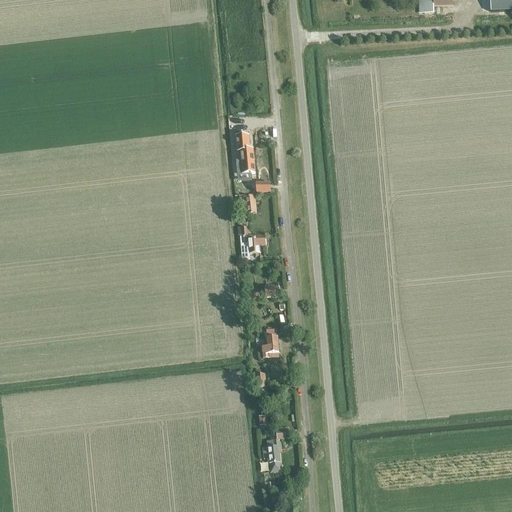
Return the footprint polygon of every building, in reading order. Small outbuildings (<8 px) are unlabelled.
[(423,0),(424,15),(433,14),(433,9),(452,8),(451,0),(423,0)] [(505,14),(511,14),(511,0),(490,0),(491,14),(498,14),(498,17),(505,17),(505,14)] [(237,152),(235,152),(236,165),(241,165),(242,175),(255,174),(253,150),(249,151),(248,137),(235,138),(237,152)] [(269,194),(268,184),(255,185),(256,195),(269,194)] [(240,201),(241,214),(256,213),(254,200),(240,201)] [(246,228),(238,229),(239,237),(247,236),(246,228)] [(265,236),(241,238),(243,262),(250,261),(250,255),(255,255),(255,257),(260,256),(259,246),(266,245),(265,241),(265,236)] [(279,290),(276,291),(275,287),(266,288),(267,293),(265,293),(266,301),(280,299),(279,290)] [(248,291),(249,302),(260,301),(259,290),(248,291)] [(263,357),(262,357),(263,360),(279,359),(279,356),(278,339),(277,332),(268,333),(268,340),(267,340),(268,349),(263,349),(263,357)] [(264,376),(255,377),(257,390),(258,396),(266,395),(264,376)] [(270,474),(281,473),(278,450),(281,449),(280,441),(289,440),(288,432),(276,434),(277,437),(270,438),(271,442),(266,443),(267,449),(263,450),(264,461),(269,460),(270,474)]
